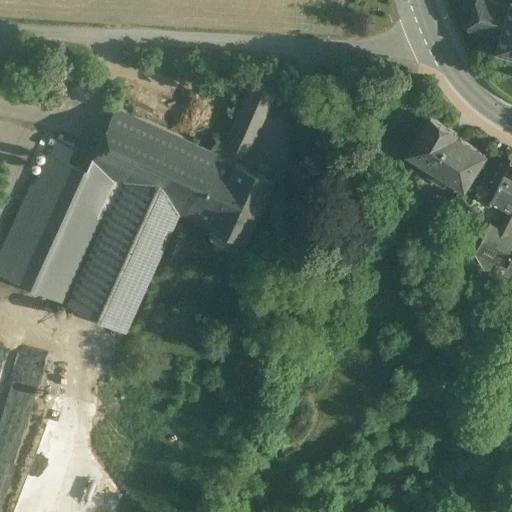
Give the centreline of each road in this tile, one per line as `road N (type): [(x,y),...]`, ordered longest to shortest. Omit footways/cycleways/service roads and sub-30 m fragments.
road 1 (unclassified): [(435,32),(323,49),(0,32)]
road 2 (track): [(0,308),(62,339),(72,357),(80,484),(70,511)]
road 3 (track): [(113,38),(83,127),(12,148)]
